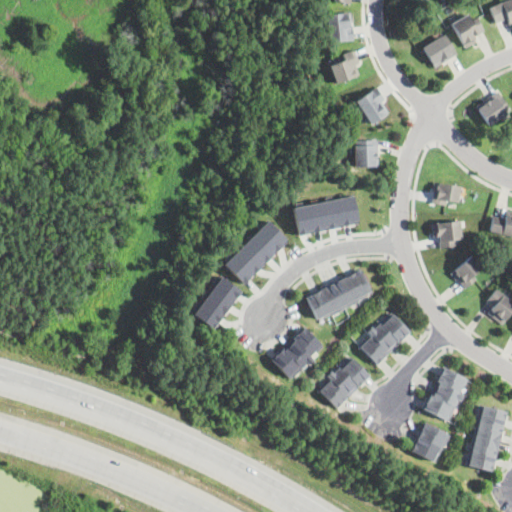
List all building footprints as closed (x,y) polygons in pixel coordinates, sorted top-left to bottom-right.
[(501,0),(511,0),(511,23),(509,25),(507,19),(495,23),(489,8),(500,4),(499,1),(501,0)] [(353,41),(329,42),(327,14),(351,13),(353,41)] [(467,14),(471,20),(476,18),(485,33),(463,45),(451,24),(467,14)] [(443,63),(434,69),(422,48),(444,34),(457,54),(443,63)] [(356,75),(337,82),(330,63),(344,58),(342,53),(350,50),(355,64),(352,65),(356,75)] [(387,113),(370,124),(355,101),(375,89),(382,100),(380,102),(387,113)] [(500,119),(489,127),(475,107),(496,91),(511,111),(500,119)] [(378,167),(354,168),(353,140),(377,140),(378,167)] [(459,196),(458,203),(458,204),(445,202),(445,206),(431,204),(433,191),(432,191),(433,183),(461,187),(459,196)] [(292,207),(297,234),(359,221),(353,193),(292,207)] [(511,212),(511,236),(489,232),(492,216),(504,219),(506,211),(511,212)] [(223,263),(243,283),(286,238),(267,219),(223,263)] [(461,230),(462,240),(453,241),(454,247),(440,248),(439,237),(432,237),(431,224),(460,221),(461,230)] [(477,280),(475,281),(465,290),(457,280),(456,281),(449,274),(468,258),(470,256),(481,269),(473,276),(477,280)] [(358,301),(348,306),(347,304),(341,307),(341,309),(332,314),(331,313),(323,317),(322,316),(317,318),(305,296),(359,268),(371,289),(367,291),(368,293),(365,295),(365,296),(357,300),(358,301)] [(192,311),(212,327),(241,290),(219,274),(192,311)] [(511,302),(511,312),(502,326),(487,314),(492,307),(486,302),(495,290),(511,302)] [(391,310),(412,330),(378,364),(358,344),(364,338),(366,339),(371,334),(366,329),(372,323),(375,326),(391,310)] [(300,325),(321,345),(289,379),(268,358),(300,325)] [(352,356),(370,374),(338,407),(318,388),(323,382),(325,383),(330,378),(326,373),(332,368),(334,370),(347,357),(349,359),(352,356)] [(468,378),(464,385),(462,384),(459,391),(465,394),(461,400),(459,399),(450,417),(449,417),(447,420),(422,407),(444,365),(468,378)] [(493,471),(464,464),(468,451),(469,452),(470,448),(474,449),(474,448),(471,447),(472,444),(473,444),(473,443),(471,443),(475,426),(477,426),(478,422),(480,422),(480,420),(477,419),(477,417),(476,416),(479,403),(508,410),(493,471)] [(440,455),(437,453),(434,460),(411,449),(425,420),(450,433),(440,455)]
